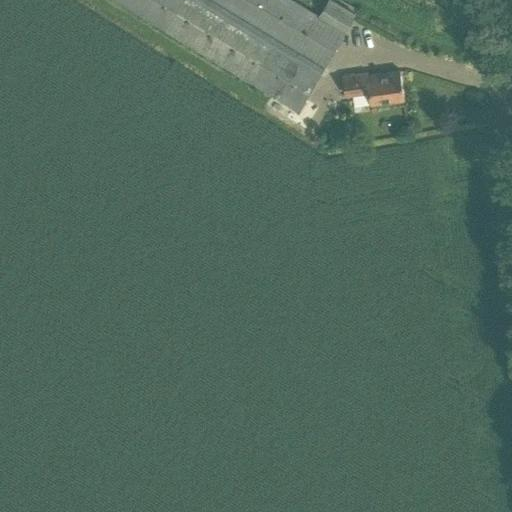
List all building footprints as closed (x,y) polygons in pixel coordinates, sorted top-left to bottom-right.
[(129,0),(131,8),(178,2),(177,0),(129,0)] [(263,19),(216,27),(222,66),(288,55),(284,25),(264,28),(263,19)] [(399,71),(368,76),(367,73),(344,77),(346,93),(367,90),(370,105),(403,100),(399,71)] [(417,76),(412,90),(455,103),(459,89),(417,76)] [(420,113),(421,128),(461,123),(460,108),(420,113)]
